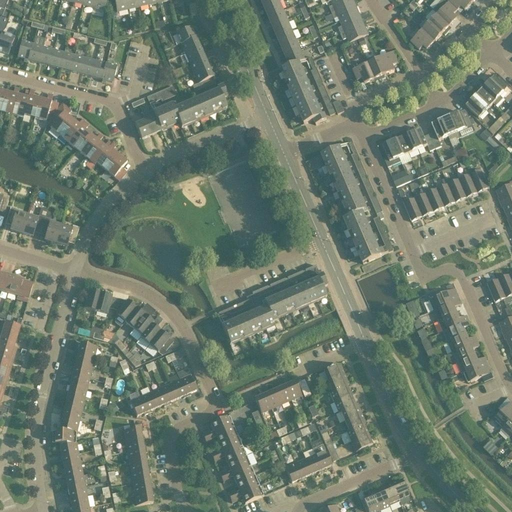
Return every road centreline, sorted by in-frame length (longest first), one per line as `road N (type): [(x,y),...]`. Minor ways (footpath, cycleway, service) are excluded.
road 1 (residential): [(186,511),(171,440),(212,408),(195,350),(163,306),(74,272)]
road 2 (residential): [(511,390),(459,272),(423,275),(354,125)]
road 3 (residential): [(43,510),(36,436),(74,272)]
road 4 (tertiary): [(327,253),(417,451)]
road 5 (residential): [(146,171),(111,103),(0,72)]
road 6 (residential): [(417,451),(298,511)]
road 7 (residential): [(146,171),(268,120)]
road 8 (tertiary): [(217,0),(268,120)]
road 9 (residential): [(74,272),(96,221),(146,171)]
